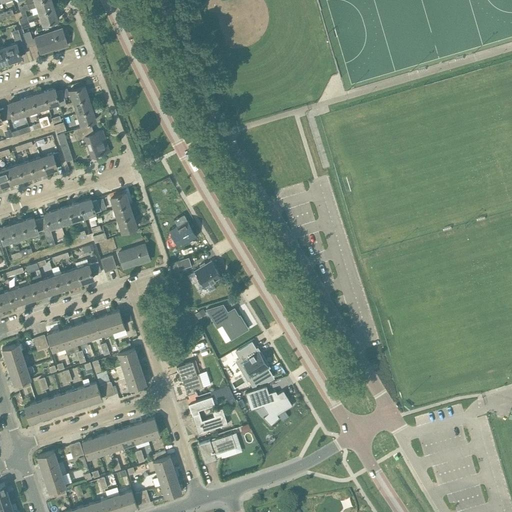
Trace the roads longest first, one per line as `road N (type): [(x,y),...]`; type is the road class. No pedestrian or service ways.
road 1 (tertiary): [(353,435),(205,194),(106,0)]
road 2 (unclassified): [(353,435),(391,413),(221,134)]
road 3 (residential): [(17,447),(167,398)]
road 4 (unclassified): [(221,134),(161,0)]
road 5 (residential): [(0,211),(135,170)]
road 6 (residential): [(229,490),(293,469),(353,435)]
road 7 (residential): [(0,330),(127,290)]
